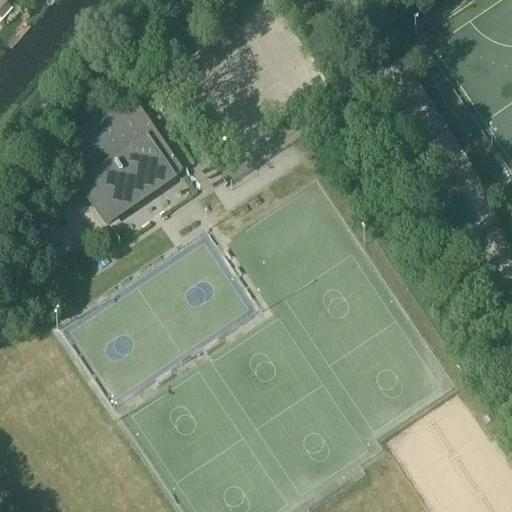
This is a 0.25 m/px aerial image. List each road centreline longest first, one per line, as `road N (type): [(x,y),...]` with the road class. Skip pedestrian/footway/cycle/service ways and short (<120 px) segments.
road 1 (unclassified): [(511,320),(412,118),(330,6)]
road 2 (unknown): [(0,192),(191,0)]
